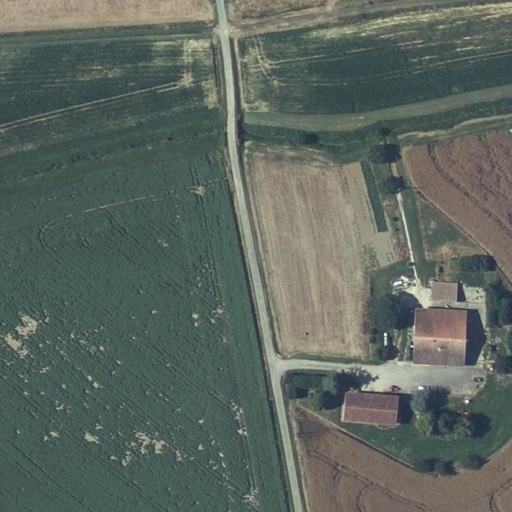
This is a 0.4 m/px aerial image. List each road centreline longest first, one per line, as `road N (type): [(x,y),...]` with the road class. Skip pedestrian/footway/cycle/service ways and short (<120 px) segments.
road 1 (unclassified): [(298,511),(233,162),(218,0)]
road 2 (track): [(0,40),(223,26),(425,0)]
